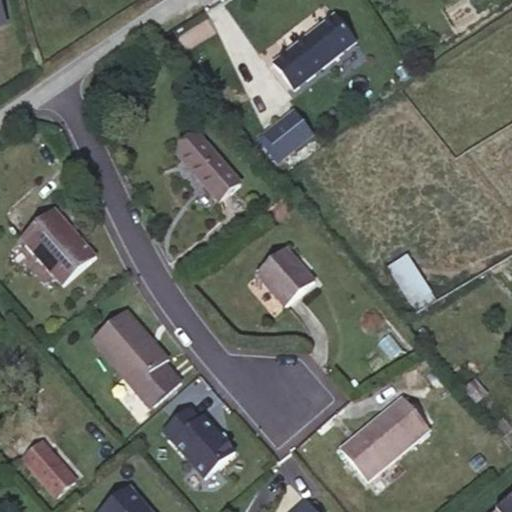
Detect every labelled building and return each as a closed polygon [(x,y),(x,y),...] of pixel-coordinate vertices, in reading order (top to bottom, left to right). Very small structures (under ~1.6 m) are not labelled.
[(355,43),(335,17),(274,65),(294,91),(355,43)] [(313,137),(294,113),(265,136),(283,160),(313,137)] [(242,187),(201,139),(179,158),(220,205),(242,187)] [(96,260),(54,212),(22,240),(64,288),(96,260)] [(315,284),(286,252),(258,277),(286,308),(315,284)] [(404,252),(383,265),(410,311),(432,298),(404,252)] [(138,389),(155,408),(183,384),(166,365),(169,362),(127,313),(93,342),(123,377),(135,389),(136,391),(138,389)] [(148,414),(155,408),(138,389),(136,391),(135,389),(123,377),(119,381),(148,414)] [(430,432),(403,399),(341,451),(368,484),(430,432)] [(205,482),(236,455),(205,420),(201,423),(192,411),(165,434),(205,482)] [(75,484),(42,445),(23,462),(56,500),(75,484)] [(511,495),(511,474),(508,470),(495,482),(510,498),(511,495)] [(149,511),(130,490),(105,511),(149,511)] [(313,511),(309,507),(306,503),(296,511),(313,511)] [(322,511),(314,503),(309,507),(313,511),(322,511)]
